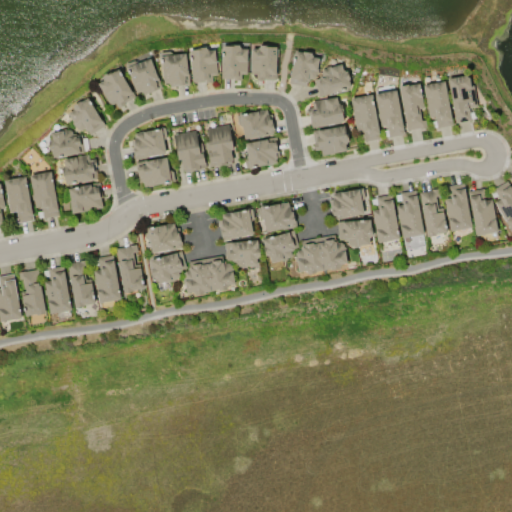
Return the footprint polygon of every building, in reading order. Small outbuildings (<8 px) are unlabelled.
[(220,79),(221,62),(221,46),(234,46),(234,45),(238,45),(238,47),(240,47),(240,48),(247,48),(246,74),(241,74),(241,80),(233,80),(233,79),(220,79)] [(250,74),(250,49),(257,49),(257,47),(259,47),(259,45),(263,45),(263,46),(276,46),(275,79),(263,79),(263,80),(256,80),(256,74),(250,74)] [(214,50),(217,75),(211,76),(212,82),(204,83),(204,82),(192,83),(188,50),(207,48),(207,50),(214,50)] [(160,59),(159,59),(158,55),(160,55),(159,52),(169,51),(172,54),(185,53),(187,70),(188,70),(189,84),(169,87),(169,84),(168,84),(167,83),(163,84),(160,59)] [(305,86),(288,83),(294,51),(302,53),(302,51),(311,53),(311,55),(313,55),(312,57),(319,58),(317,68),(318,69),(317,75),(315,74),(315,77),(312,79),(309,79),(309,81),(306,82),(305,86)] [(124,63),(133,60),(138,62),(149,58),(156,74),(162,88),(142,95),(141,92),(140,93),(140,92),(136,93),(124,63)] [(350,87),(347,88),(348,90),(344,91),(343,89),(319,97),(314,79),(322,77),(320,72),(322,69),(325,68),(325,67),(330,65),(331,67),(341,64),(343,70),(344,70),(344,71),(346,71),(349,79),(348,80),(350,87)] [(135,97),(124,103),(125,104),(117,108),(114,103),(110,106),(96,84),(102,80),(101,79),(103,78),(102,76),(105,74),(106,75),(118,68),(135,97)] [(455,123),(447,78),(465,75),(469,78),(470,85),(473,85),(477,107),(469,108),(471,120),(455,123)] [(423,85),(444,81),(452,125),(436,128),(434,116),(428,117),(423,85)] [(398,86),(407,84),(407,85),(419,83),(423,108),(418,109),(421,121),(425,120),(426,128),(419,129),(419,128),(407,131),(398,86)] [(374,94),(396,90),(404,135),(388,137),(386,125),(380,126),(374,94)] [(350,98),(371,94),(380,138),(364,141),(362,129),(356,130),(350,98)] [(105,126),(89,136),(87,131),(84,131),(83,129),(80,131),(77,130),(75,127),(74,127),(71,123),(72,122),(66,113),(72,110),(71,108),(72,107),(71,105),(79,101),(80,102),(87,97),(105,126)] [(343,122),(311,128),(309,115),(307,115),(306,108),(312,107),(311,101),(336,97),(337,103),(339,103),(339,105),(341,104),(342,110),(341,110),(343,122)] [(244,139),(241,127),(237,125),(236,115),(238,115),(238,113),(242,112),(243,113),(266,109),(267,113),(271,113),(275,134),(244,139)] [(206,129),(228,125),(232,150),(230,150),(232,164),(215,167),(215,166),(209,167),(205,142),(208,142),(206,129)] [(344,125),(345,133),(346,132),(348,142),(346,143),(346,144),(345,144),(346,151),(321,155),(320,150),(314,151),(313,144),(314,144),(312,131),(344,125)] [(134,160),(130,140),(134,139),(133,138),(135,138),(134,134),(164,128),(166,138),(163,142),(165,154),(134,160)] [(80,135),(83,153),(51,158),(50,150),(48,150),(47,142),(49,142),(49,140),(51,140),(50,133),(60,131),(60,129),(65,129),(65,130),(69,130),(76,135),(80,135)] [(194,131),(197,144),(201,143),(205,168),(199,169),(199,170),(183,173),(183,170),(182,170),(180,160),(177,160),(172,135),(194,131)] [(248,169),(248,168),(245,168),(244,159),(246,156),(244,143),(275,138),(278,158),(275,159),(275,163),(252,167),(252,169),(248,169)] [(94,159),(96,167),(95,167),(97,179),(64,185),(63,177),(62,177),(60,168),(61,168),(61,166),(63,166),(62,159),(87,155),(88,160),(94,159)] [(144,161),(166,157),(168,170),(172,172),(174,183),(167,185),(167,184),(143,188),(142,183),(141,183),(141,182),(138,183),(134,162),(144,160),(144,161)] [(28,176),(50,172),(58,216),(42,219),(40,207),(34,208),(28,176)] [(3,181),(24,177),(32,220),(17,223),(15,212),(9,213),(3,181)] [(511,189),(511,229),(510,231),(494,203),(499,200),(493,189),(507,181),(511,189)] [(71,214),(66,189),(98,183),(101,196),(99,197),(102,208),(71,214)] [(471,228),(450,232),(444,199),(449,198),(447,186),(463,183),(471,228)] [(331,194),(360,189),(362,189),(364,198),(361,203),(363,214),(347,217),(347,218),(332,221),(328,200),(331,199),(331,198),(332,198),(331,194)] [(447,232),(435,235),(435,236),(426,237),(418,193),(438,189),(439,196),(435,197),(438,209),(442,208),(447,232)] [(497,233),(476,237),(468,192),(483,189),(485,200),(491,199),(497,233)] [(423,235),(401,239),(395,206),(402,205),(400,193),(415,191),(423,235)] [(399,239),(377,243),(371,211),(378,209),(376,198),(391,195),(399,239)] [(264,232),(262,220),(258,217),(256,208),(259,207),(259,206),(264,205),(264,206),(288,202),(288,206),(289,206),(289,207),(293,206),(296,227),(264,232)] [(252,235),(221,240),(217,220),(221,220),(220,215),(251,209),(253,217),(250,222),(252,235)] [(338,240),(337,222),(370,220),(370,227),(371,227),(372,237),(370,237),(370,238),(368,238),(369,245),(350,247),(347,245),(347,241),(345,241),(343,240),(338,240)] [(177,232),(178,232),(181,246),(172,248),(173,249),(151,253),(149,242),(144,238),(142,227),(148,226),(148,227),(174,222),(175,227),(176,227),(177,232)] [(261,240),(293,230),(298,248),(293,250),(289,258),(271,263),(269,257),(267,257),(267,256),(265,257),(262,247),(263,247),(261,240)] [(300,241),(334,235),(335,240),(337,241),(337,242),(340,242),(343,244),(346,264),(338,265),(339,269),(330,271),(330,269),(315,272),(315,274),(307,275),(306,271),(298,272),(295,253),(297,251),(299,250),(299,247),(300,245),(300,241)] [(225,261),(224,243),(257,240),(257,248),(258,248),(259,257),(257,257),(257,259),(256,259),(256,266),(246,266),(246,268),(240,268),(240,266),(235,267),(235,262),(232,262),(230,260),(225,261)] [(142,289),(132,291),(132,292),(123,294),(115,249),(128,247),(128,246),(136,244),(137,252),(132,253),(134,265),(138,264),(142,289)] [(181,251),(186,268),(182,269),(179,276),(175,280),(169,282),(169,281),(158,284),(156,277),(152,278),(150,268),(151,268),(149,260),(181,251)] [(98,303),(92,271),(99,270),(97,258),(112,255),(120,299),(98,303)] [(188,262),(221,256),(222,260),(224,260),(225,263),(229,262),(234,284),(228,285),(228,290),(218,292),(217,290),(204,293),(204,294),(194,296),(194,294),(192,294),(192,292),(186,294),(182,274),(184,271),(187,271),(187,268),(189,266),(188,262)] [(94,304),(73,308),(65,264),(82,261),(85,280),(90,279),(94,304)] [(70,310),(49,314),(43,282),(49,281),(47,269),(62,266),(70,310)] [(18,273),(37,269),(45,314),(35,316),(35,315),(24,317),(20,292),(24,291),(22,280),(19,280),(18,273)] [(20,318),(0,321),(0,276),(12,274),(20,318)]
